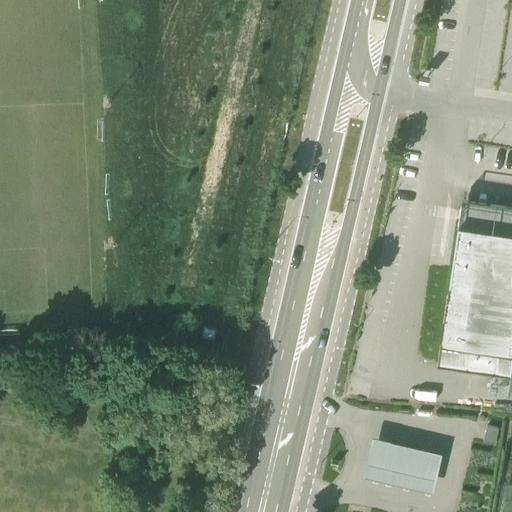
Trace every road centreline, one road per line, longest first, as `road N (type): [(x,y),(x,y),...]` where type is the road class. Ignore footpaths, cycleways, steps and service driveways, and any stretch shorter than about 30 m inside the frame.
road 1 (primary): [(350,30),(244,511)]
road 2 (primary): [(274,511),(377,90)]
road 3 (unknown): [(9,383),(204,380),(271,391)]
